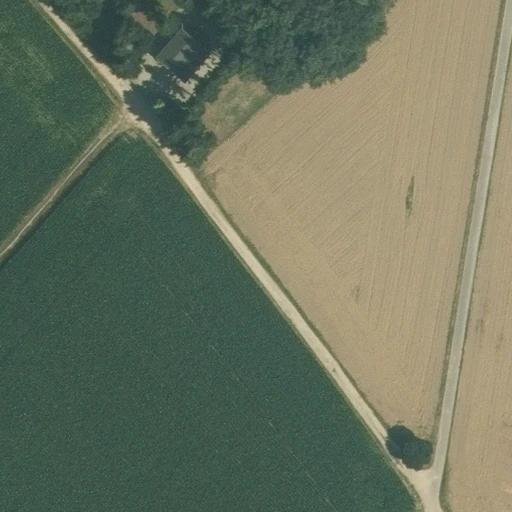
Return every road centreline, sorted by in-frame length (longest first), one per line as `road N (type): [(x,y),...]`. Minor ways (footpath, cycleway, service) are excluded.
road 1 (track): [(431,503),(511,2)]
road 2 (track): [(130,106),(431,503)]
road 3 (track): [(0,255),(130,106)]
